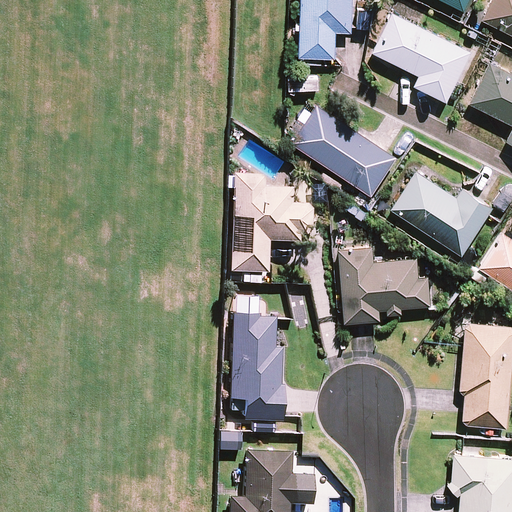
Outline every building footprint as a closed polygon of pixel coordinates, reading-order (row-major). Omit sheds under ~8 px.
[(302,0),(300,56),(336,58),(337,32),(353,33),(354,19),(354,0),(302,0)] [(442,0),(465,11),(470,0),(442,0)] [(511,0),(493,0),(483,20),(511,34),(511,0)] [(447,102),(473,51),(394,12),(374,53),(421,76),(415,86),(447,102)] [(511,72),(491,62),(470,103),(511,124),(511,133),(508,141),(511,142),(511,72)] [(293,144),(372,197),(398,158),(319,106),(293,144)] [(418,172),(392,210),(463,257),(494,210),(464,190),(458,198),(418,172)] [(265,177),(235,176),(231,273),(269,274),(271,243),(301,244),(301,237),(308,237),(313,232),(314,211),(308,205),(293,205),(294,190),(273,189),(273,183),(265,177)] [(511,238),(503,233),(480,269),(511,290),(511,238)] [(339,250),(345,325),(382,322),(381,312),(388,311),(389,317),(404,315),(403,310),(433,307),(430,278),(420,279),(419,259),(376,263),(375,247),(339,250)] [(261,316),(233,315),(229,401),(245,401),(244,422),(283,423),(284,387),(282,387),(283,350),(276,350),(277,322),(277,319),(261,319),(261,316)] [(509,429),(511,390),(511,326),(472,323),(466,329),(462,391),(466,396),(465,422),(469,426),(509,429)] [(295,472),(296,449),(251,447),(249,494),(235,494),(234,511),(293,511),(294,502),(317,503),(318,473),(295,472)] [(511,511),(511,459),(455,455),(453,481),(449,485),(459,496),(462,494),(460,511),(511,511)]
